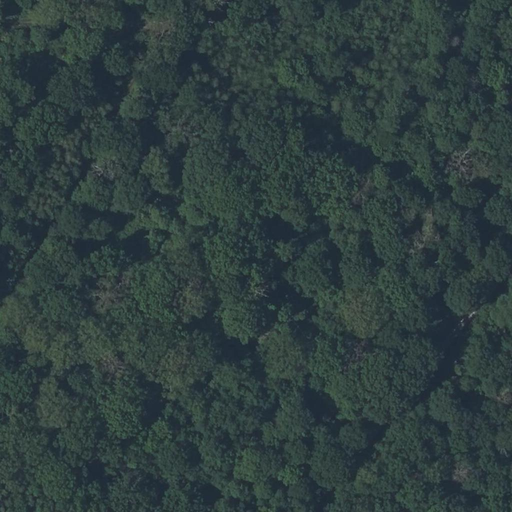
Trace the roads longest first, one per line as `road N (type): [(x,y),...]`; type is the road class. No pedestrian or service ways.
road 1 (track): [(148,10),(140,56),(89,157),(0,296)]
road 2 (track): [(511,269),(314,511)]
road 3 (track): [(286,0),(0,18)]
